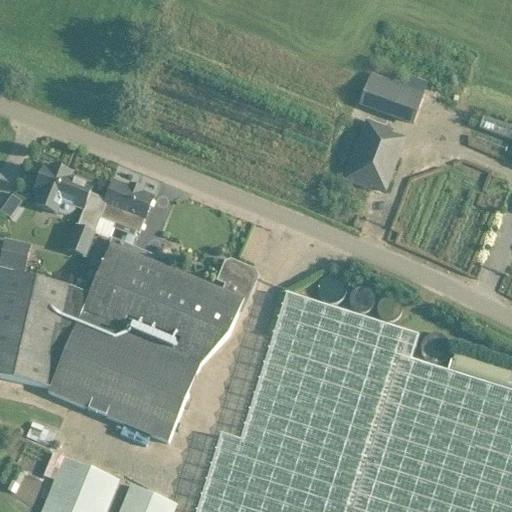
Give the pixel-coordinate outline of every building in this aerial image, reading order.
[(371,77),(361,106),(414,125),(418,112),(419,112),(424,96),(404,89),(371,77)] [(367,124),(345,181),(371,191),(372,188),(385,193),(402,150),(389,145),(393,133),(367,124)] [(45,167),(35,192),(41,194),(36,207),(49,212),(57,215),(60,217),(64,217),(67,217),(71,216),(74,215),(76,212),(78,209),(84,212),(78,228),(68,252),(86,259),(101,220),(108,202),(107,201),(91,195),(94,187),(72,178),(63,175),(65,171),(52,166),(51,170),(45,167)] [(108,202),(101,220),(140,235),(154,199),(115,183),(107,201),(108,202)] [(169,446),(202,370),(229,338),(240,314),(248,295),(250,296),(257,278),(255,273),(232,263),(226,265),(219,283),(226,286),(223,293),(152,263),(154,258),(113,242),(106,261),(91,297),(77,291),(76,290),(0,272),(0,379),(50,391),(49,396),(169,446)] [(25,274),(31,249),(7,243),(1,269),(25,274)] [(511,511),(511,393),(451,374),(412,362),(419,338),(288,297),(282,316),(249,421),(242,444),(220,437),(196,511),(511,511)] [(108,511),(121,483),(65,459),(55,454),(45,479),(55,483),(42,511),(108,511)] [(176,511),(178,507),(132,487),(121,511),(176,511)]
